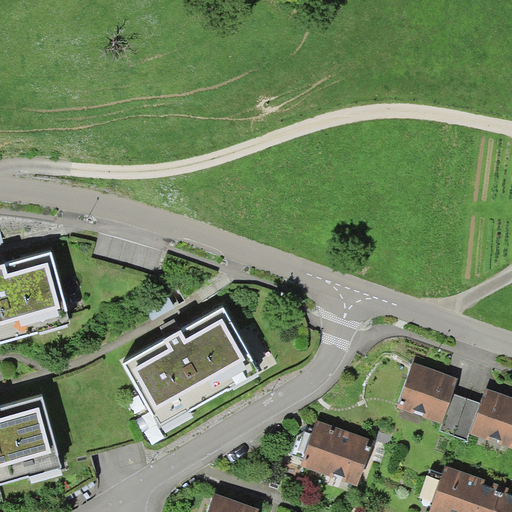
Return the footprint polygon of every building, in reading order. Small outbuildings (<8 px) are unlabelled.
[(0,343),(71,323),(51,252),(5,265),(5,263),(0,264),(0,343)] [(165,340),(122,364),(153,416),(154,416),(160,426),(257,371),(252,361),(254,360),(223,306),(182,330),(181,329),(164,338),(165,340)] [(458,378),(413,363),(397,408),(442,424),(452,393),(458,378)] [(511,397),(486,389),(481,403),(470,433),(511,448),(511,397)] [(481,403),(452,393),(442,424),(440,431),(468,440),(470,433),(481,403)] [(0,483),(62,466),(42,394),(0,406),(0,483)] [(301,465),(357,485),(374,440),(317,420),(301,465)] [(433,511),(492,511),(502,485),(445,465),(429,511),(433,511)] [(511,511),(511,488),(502,485),(492,511),(511,511)] [(257,511),(259,508),(214,492),(207,511),(257,511)]
